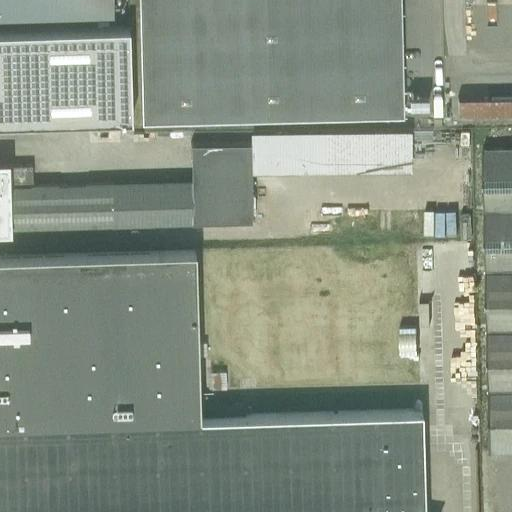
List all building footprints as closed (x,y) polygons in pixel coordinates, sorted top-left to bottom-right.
[(0,0),(0,19),(112,17),(111,0),(0,0)] [(137,0),(141,122),(402,116),(399,0),(137,0)] [(0,123),(118,120),(130,120),(128,29),(0,32),(0,123)] [(511,111),(511,93),(462,95),(463,113),(511,111)] [(0,165),(0,227),(113,224),(113,223),(250,220),(248,143),(190,144),(191,183),(112,185),(112,183),(40,185),(31,186),(31,165),(4,166),(3,165),(0,165)] [(511,147),(482,149),(488,451),(511,450),(511,147)] [(431,210),(345,209),(345,234),(431,235),(431,210)] [(467,243),(194,250),(0,255),(0,511),(423,511),(421,410),(471,408),(467,243)]
